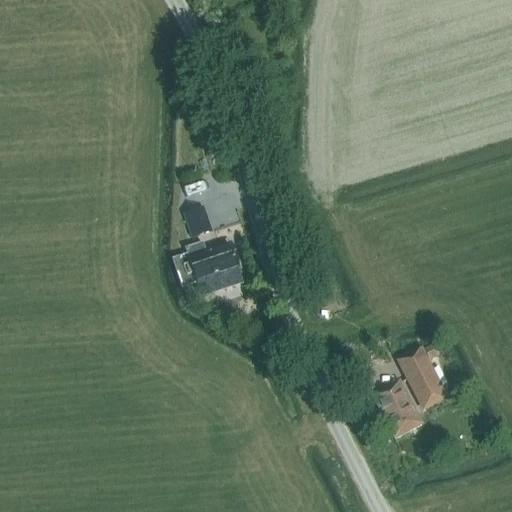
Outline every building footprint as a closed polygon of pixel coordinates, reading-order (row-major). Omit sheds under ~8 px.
[(185,217),(192,240),(211,234),(203,211),(185,217)] [(238,236),(247,233),(244,222),(218,229),(223,246),(234,243),(241,268),(246,267),(238,236)] [(185,253),(199,294),(216,288),(217,292),(241,285),(237,271),(229,248),(205,255),(202,247),(185,253)] [(262,313),(270,311),(265,296),(257,298),(262,313)] [(234,315),(218,304),(210,315),(226,326),(234,315)] [(427,364),(438,359),(433,348),(422,353),(427,364)] [(396,363),(414,400),(439,388),(420,350),(396,363)] [(421,427),(399,384),(371,399),(394,442),(421,427)]
